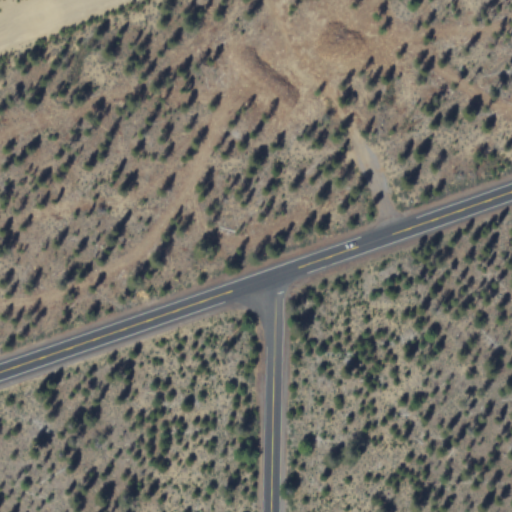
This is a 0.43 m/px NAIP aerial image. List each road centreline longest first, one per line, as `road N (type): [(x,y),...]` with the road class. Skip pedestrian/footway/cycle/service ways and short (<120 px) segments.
road 1 (secondary): [(0,373),(511,192)]
road 2 (residential): [(270,511),(275,276)]
